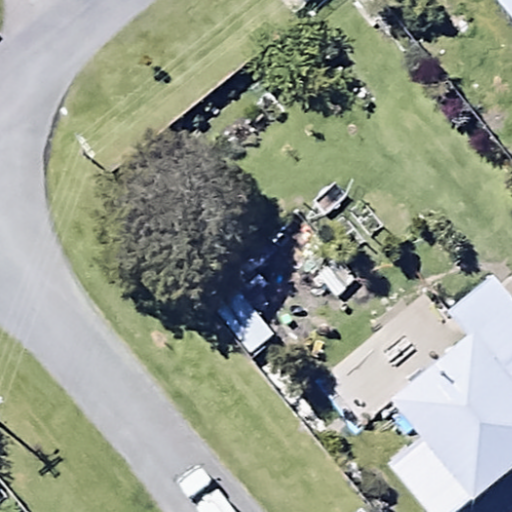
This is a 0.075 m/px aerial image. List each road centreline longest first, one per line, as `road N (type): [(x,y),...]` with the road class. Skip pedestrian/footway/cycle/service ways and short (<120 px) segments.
road 1 (residential): [(0,263),(202,511)]
road 2 (residential): [(0,85),(106,0)]
